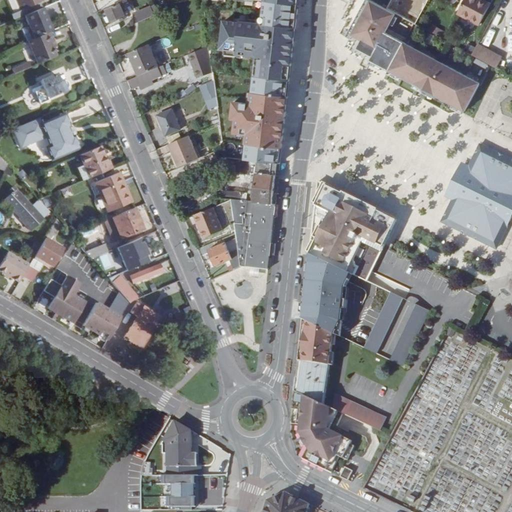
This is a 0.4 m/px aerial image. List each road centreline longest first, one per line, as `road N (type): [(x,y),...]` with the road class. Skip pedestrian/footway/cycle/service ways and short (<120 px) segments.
road 1 (tertiary): [(237,395),(74,0)]
road 2 (tertiary): [(319,0),(313,92),(266,395)]
road 3 (residential): [(0,305),(193,419),(224,419)]
